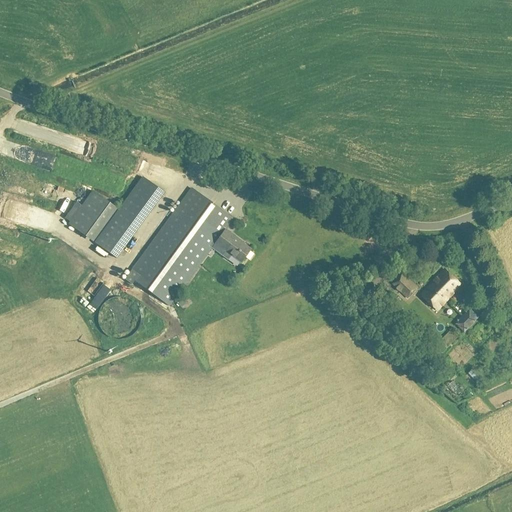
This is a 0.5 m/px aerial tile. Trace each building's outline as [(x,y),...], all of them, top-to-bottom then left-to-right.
[(13,131),(26,135),(29,123),(17,119),(13,131)] [(164,193),(144,178),(96,243),(117,259),(164,193)] [(180,203),(132,270),(125,279),(132,284),(134,281),(169,307),(212,247),(221,235),(233,218),(191,188),(180,203)] [(93,191),(69,224),(93,241),(116,208),(93,191)] [(65,218),(70,222),(82,206),(76,202),(65,218)] [(230,242),(221,235),(212,247),(229,259),(232,254),(242,261),(251,248),(242,241),(243,240),(236,235),(230,242)] [(91,252),(87,257),(97,266),(101,261),(91,252)] [(445,269),(433,282),(421,294),(437,310),(461,285),(445,269)] [(408,298),(418,287),(402,273),(392,283),(408,298)] [(104,285),(88,306),(96,311),(111,291),(104,285)] [(181,295),(175,300),(181,307),(187,302),(181,295)] [(104,303),(98,332),(122,337),(123,332),(134,335),(137,321),(129,319),(133,303),(118,299),(116,305),(104,303)] [(465,333),(479,317),(470,308),(455,323),(465,333)] [(481,316),(486,320),(490,316),(485,311),(481,316)] [(449,346),(458,337),(451,329),(442,339),(449,346)] [(468,373),(477,383),(483,377),(473,368),(468,373)] [(454,398),(461,392),(453,383),(446,388),(454,398)]
